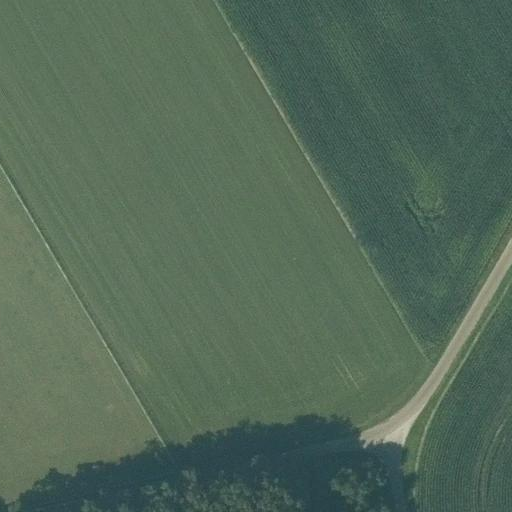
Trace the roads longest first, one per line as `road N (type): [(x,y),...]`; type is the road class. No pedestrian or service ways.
road 1 (unclassified): [(53,511),(385,428)]
road 2 (unclassified): [(385,428),(433,380),(511,253)]
